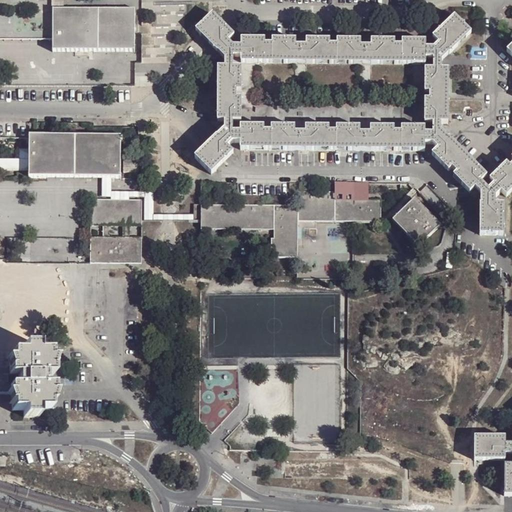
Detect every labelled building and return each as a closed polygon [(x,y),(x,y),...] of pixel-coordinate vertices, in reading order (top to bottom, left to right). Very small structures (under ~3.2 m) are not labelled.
[(135,11),(56,11),(55,28),(55,41),(55,53),(137,53),(135,11)] [(229,41),(235,36),(225,25),(213,14),(196,31),(208,44),(225,60),(225,68),(218,68),(218,122),(225,121),(224,130),(207,147),(195,158),(212,175),(223,164),(234,153),(228,148),(232,142),(240,143),(241,150),(424,152),(425,144),(433,144),(438,149),(432,155),(443,166),(448,172),(452,168),(457,173),(453,177),(470,193),(475,189),(481,194),(481,205),(480,205),(480,235),(503,235),(504,205),(495,205),(495,198),(501,192),(506,197),(511,191),(511,444),(505,444),(505,437),(475,437),(474,461),(505,461),(505,455),(511,454),(511,465),(505,465),(504,496),(511,496),(511,46),(507,52),(511,56),(511,157),(511,159),(511,160),(511,164),(510,167),(506,164),(490,180),(494,185),(488,190),(481,182),(487,177),(461,150),(449,138),(448,139),(441,131),(441,124),(448,124),(449,69),(441,69),(441,61),(471,33),(454,16),(433,38),(439,44),(434,48),(426,48),(426,41),(402,41),(402,45),(395,45),(395,40),(372,41),(371,46),(361,46),(360,40),(337,40),(338,45),(330,45),(330,40),(306,40),(307,46),(296,46),(296,40),(272,40),(272,44),(265,44),(265,40),(241,39),(241,47),(233,46),(229,41)] [(0,40),(55,41),(55,28),(0,28),(0,40)] [(120,136),(29,136),(29,149),(30,173),(30,177),(103,177),(112,177),(120,177),(121,173),(120,152),(120,136)] [(20,159),(30,173),(29,149),(21,150),(20,159)] [(120,152),(121,173),(138,173),(138,152),(120,152)] [(20,159),(0,158),(0,171),(30,173),(20,159)] [(103,200),(113,191),(112,177),(103,177),(103,200)] [(369,183),(335,182),(335,192),(353,193),(353,202),(368,201),(369,183)] [(154,192),(113,191),(103,200),(139,201),(154,192)] [(155,215),(154,192),(139,201),(139,222),(155,215)] [(201,230),(274,229),(274,220),(298,220),(298,222),(380,222),(380,202),(368,201),(353,202),(353,193),(335,192),(298,192),(298,206),(202,205),(201,221),(201,230)] [(395,220),(420,246),(441,226),(415,199),(395,220)] [(126,228),(139,228),(139,222),(139,201),(103,200),(87,201),(87,228),(100,228),(100,238),(88,238),(88,263),(138,263),(138,239),(126,238),(126,228)] [(270,260),(298,260),(298,222),(298,220),(274,220),(274,229),(273,239),(270,239),(270,260)] [(9,376),(17,376),(17,386),(9,387),(9,394),(12,403),(12,410),(24,410),(24,417),(38,417),(38,410),(50,410),(50,403),(52,403),(53,394),(52,387),(45,387),(45,376),(52,375),(52,369),(55,359),(49,359),(49,352),(38,352),(39,345),(31,345),(24,345),(24,352),(12,352),(12,359),(7,359),(9,369),(9,376)] [(0,394),(8,394),(8,379),(6,379),(0,379),(0,394)]
